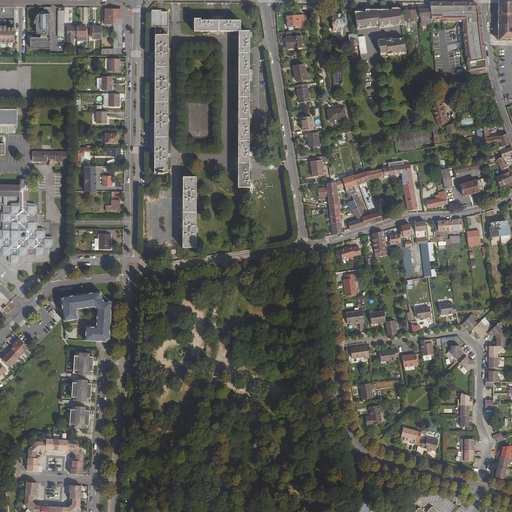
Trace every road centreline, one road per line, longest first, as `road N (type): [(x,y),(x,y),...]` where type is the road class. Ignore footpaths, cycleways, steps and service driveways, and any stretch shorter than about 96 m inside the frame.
road 1 (residential): [(331,344),(461,332),(480,350),(479,419),(488,446),(479,488)]
road 2 (residential): [(131,265),(139,0)]
road 3 (residential): [(304,247),(265,0)]
road 4 (residential): [(479,488),(365,455),(340,411),(331,344)]
road 5 (residential): [(316,246),(399,221),(477,211),(511,195)]
road 6 (residential): [(131,265),(161,269),(304,247)]
road 7 (residential): [(124,354),(102,368),(95,481)]
road 8 (residential): [(511,135),(483,0)]
road 9 (residential): [(124,354),(115,482)]
road 10 (unknown): [(56,172),(64,220),(134,223)]
